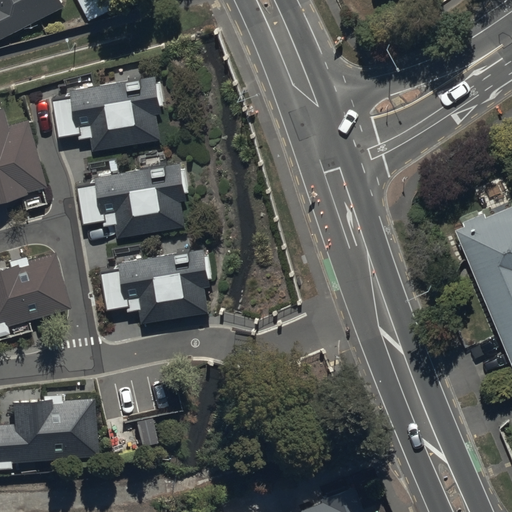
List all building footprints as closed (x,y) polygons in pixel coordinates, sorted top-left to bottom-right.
[(0,0),(0,41),(67,8),(63,0),(0,0)] [(126,0),(79,0),(91,22),(128,3),(126,0)] [(94,139),(96,151),(163,141),(159,115),(164,115),(158,76),(73,89),(74,99),(56,102),(61,138),(80,135),(81,141),(94,139)] [(0,202),(45,190),(26,121),(7,126),(2,110),(0,111),(0,202)] [(118,224),(119,238),(188,228),(184,202),(190,201),(184,163),(97,175),(99,185),(81,188),(86,224),(105,221),(106,226),(118,224)] [(468,226),(458,230),(511,360),(511,208),(489,218),(487,214),(466,222),(468,226)] [(142,310),(144,324),(211,314),(207,288),(213,287),(208,249),(121,262),(123,270),(105,273),(110,310),(129,307),(130,312),(142,310)] [(0,337),(8,336),(7,329),(70,312),(55,254),(27,262),(26,258),(7,264),(8,269),(0,271),(0,337)] [(0,471),(12,470),(11,465),(98,459),(94,401),(61,403),(61,396),(42,398),(43,402),(12,404),(13,427),(0,427),(0,471)] [(152,419),(135,423),(141,449),(158,445),(152,419)] [(360,511),(352,487),(321,498),(323,506),(305,511),(360,511)]
